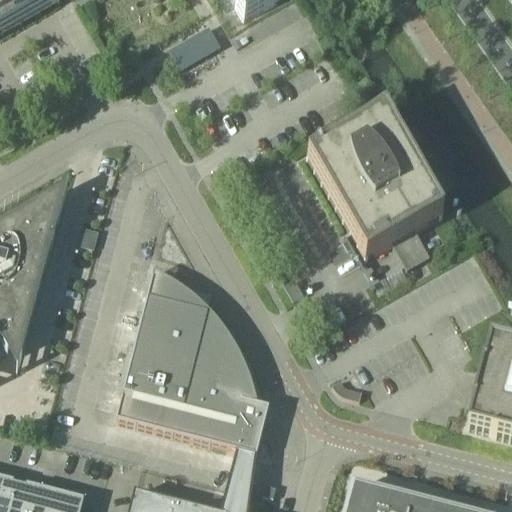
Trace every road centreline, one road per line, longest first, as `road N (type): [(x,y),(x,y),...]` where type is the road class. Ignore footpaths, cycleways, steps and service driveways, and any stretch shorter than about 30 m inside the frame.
road 1 (unclassified): [(330,428),(293,392),(141,129),(109,125),(0,189)]
road 2 (unclassified): [(511,476),(330,428)]
